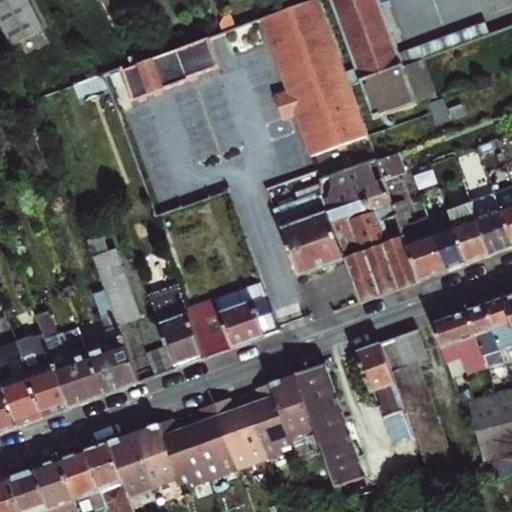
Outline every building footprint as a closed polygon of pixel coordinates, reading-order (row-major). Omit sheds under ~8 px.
[(0,0),(0,19),(13,44),(44,28),(29,0),(0,0)] [(298,115),(308,143),(365,123),(353,88),(347,73),(321,0),(315,0),(265,19),(289,90),(298,115)] [(409,67),(404,55),(385,0),(334,0),(359,69),(347,73),(353,88),(363,84),(407,68),(409,67)] [(490,24),(404,55),(409,67),(427,60),(495,35),(490,24)] [(213,39),(121,73),(132,103),(194,79),(193,77),(223,66),(213,39)] [(427,60),(409,67),(422,103),(441,96),(427,60)] [(376,119),(420,104),(422,103),(409,67),(407,68),(363,84),(376,119)] [(289,90),(277,94),(282,108),(285,119),(298,115),(289,90)] [(365,123),(308,143),(312,156),(369,136),(365,123)] [(395,209),(386,184),(379,164),(378,159),(323,181),(325,185),(325,199),(301,207),(298,208),(283,213),(278,215),(302,278),(306,275),(347,261),(364,305),(397,293),(422,284),(404,235),(392,239),(386,219),(397,215),(395,209)] [(298,194),(301,207),(325,199),(325,185),(298,194)] [(458,226),(472,266),(488,260),(496,257),(481,217),(467,221),(462,208),(454,187),(445,190),(458,226)] [(467,196),(471,205),(476,203),(473,194),(467,196)] [(511,206),(509,207),(506,198),(499,201),(502,210),(511,237),(511,206)] [(281,206),(283,213),(298,208),(295,201),(281,206)] [(481,217),(479,209),(476,203),(471,205),(462,208),(467,221),(481,217)] [(413,220),(407,204),(395,209),(397,215),(401,225),(413,220)] [(479,209),(481,217),(496,257),(506,253),(511,251),(511,237),(502,210),(489,215),(486,206),(479,209)] [(438,234),(451,273),(465,268),(472,266),(458,226),(446,230),(442,222),(434,224),(438,234)] [(404,235),(422,284),(442,277),(451,273),(438,234),(415,242),(411,232),(404,235)] [(93,242),(123,327),(145,319),(121,251),(115,253),(108,237),(93,242)] [(511,295),(501,299),(511,328),(511,295)] [(193,316),(209,361),(268,340),(286,333),(272,297),(220,316),(217,307),(193,316)] [(511,328),(501,299),(495,302),(485,305),(505,363),(511,361),(511,328)] [(0,319),(9,316),(3,300),(0,300),(0,319)] [(165,327),(173,347),(182,371),(199,365),(209,361),(193,316),(189,305),(181,308),(185,320),(165,327)] [(505,363),(485,305),(477,308),(468,312),(488,368),(505,363)] [(488,368),(468,312),(449,318),(432,324),(451,377),(466,373),(488,368)] [(131,389),(144,385),(123,327),(86,340),(91,357),(106,398),(131,389)] [(106,398),(91,357),(81,361),(82,365),(78,366),(72,350),(64,353),(54,329),(43,332),(44,334),(72,410),(94,402),(106,398)] [(406,334),(416,362),(428,358),(419,329),(414,331),(406,334)] [(72,410),(44,334),(33,337),(32,336),(18,341),(24,356),(39,350),(46,369),(31,376),(47,419),(64,413),(72,410)] [(404,367),(416,362),(406,334),(394,338),(404,367)] [(391,372),(404,367),(394,338),(381,343),(391,372)] [(0,350),(0,373),(5,387),(20,429),(37,423),(47,419),(31,376),(24,356),(18,341),(3,346),(4,349),(0,350)] [(395,384),(391,372),(381,343),(368,347),(354,352),(369,395),(378,391),(377,401),(393,441),(413,434),(409,422),(404,409),(400,397),(395,384)] [(153,355),(161,378),(175,373),(182,371),(173,347),(153,355)] [(391,372),(395,384),(420,375),(416,362),(404,367),(391,372)] [(313,425),(335,487),(363,478),(324,363),(295,374),(313,425)] [(313,425),(295,374),(286,377),(268,384),(287,435),(313,425)] [(395,384),(400,397),(425,389),(420,375),(395,384)] [(511,453),(511,381),(469,393),(480,456),(481,459),(511,453)] [(290,445),(287,435),(268,384),(261,386),(253,389),(258,403),(245,408),(264,460),(279,454),(278,450),(290,445)] [(0,436),(12,432),(20,429),(5,387),(0,388),(0,436)] [(400,397),(404,409),(429,401),(425,389),(400,397)] [(264,460),(245,408),(234,412),(229,398),(223,400),(214,403),(238,469),(264,460)] [(404,409),(409,422),(434,413),(429,401),(404,409)] [(206,480),(238,469),(214,403),(205,406),(195,410),(201,424),(188,428),(206,480)] [(413,434),(438,425),(434,413),(409,422),(413,434)] [(206,480),(188,428),(176,433),(171,419),(167,420),(156,424),(175,476),(179,485),(191,481),(193,485),(206,480)] [(151,484),(175,476),(156,424),(147,427),(132,433),(151,484)] [(413,434),(417,446),(443,438),(438,425),(413,434)] [(151,484),(132,433),(124,436),(106,442),(126,493),(151,484)] [(417,446),(422,460),(448,454),(443,438),(417,446)] [(88,448),(57,459),(77,511),(133,511),(126,493),(106,442),(88,448)] [(428,477),(454,470),(448,454),(422,460),(428,477)] [(48,463),(31,469),(48,511),(77,511),(57,459),(48,463)] [(22,472),(8,477),(21,511),(48,511),(31,469),(22,472)] [(0,480),(0,511),(21,511),(8,477),(0,480)] [(382,511),(408,501),(402,491),(377,502),(382,511)]
